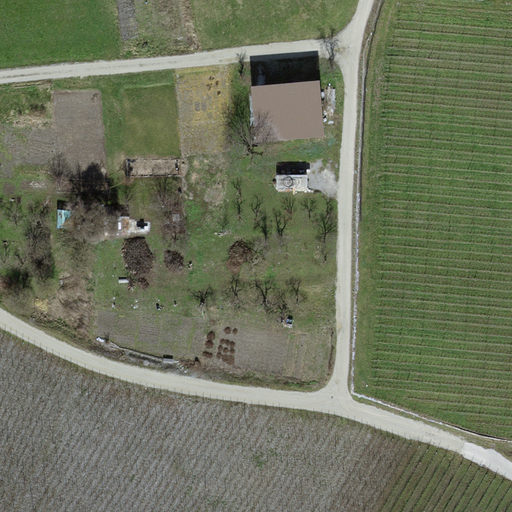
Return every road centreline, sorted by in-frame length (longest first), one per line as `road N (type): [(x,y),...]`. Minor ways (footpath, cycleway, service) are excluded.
road 1 (track): [(343,408),(123,370),(0,310)]
road 2 (track): [(0,82),(358,49)]
road 3 (track): [(358,49),(343,408)]
road 4 (track): [(511,469),(343,408)]
